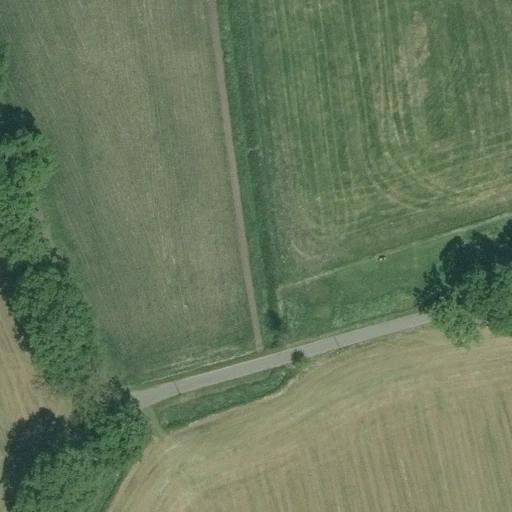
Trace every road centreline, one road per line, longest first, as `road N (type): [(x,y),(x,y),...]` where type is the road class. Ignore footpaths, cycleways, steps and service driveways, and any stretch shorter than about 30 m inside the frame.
road 1 (track): [(107,434),(172,395),(511,289)]
road 2 (residential): [(0,162),(108,420),(102,456),(69,511)]
